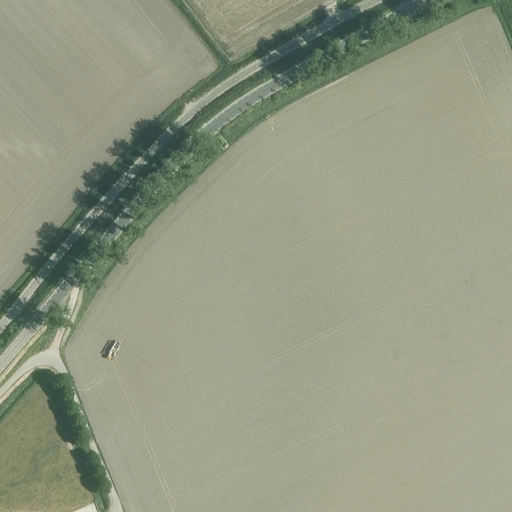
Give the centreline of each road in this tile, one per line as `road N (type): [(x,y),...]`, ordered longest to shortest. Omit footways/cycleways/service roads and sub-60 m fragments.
road 1 (tertiary): [(74,279),(201,136),(425,0)]
road 2 (unclassified): [(119,511),(47,353)]
